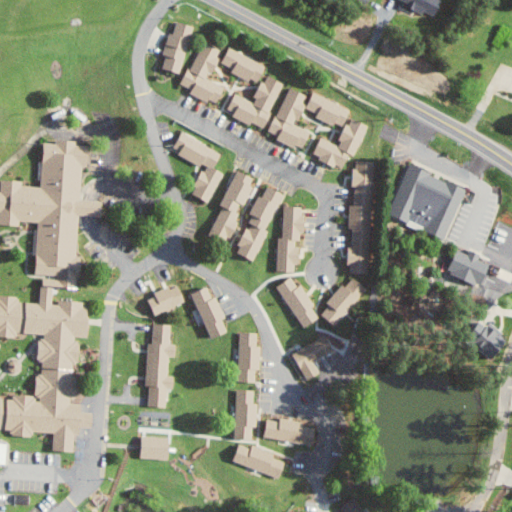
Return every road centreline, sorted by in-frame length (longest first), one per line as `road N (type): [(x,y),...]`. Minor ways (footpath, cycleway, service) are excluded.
road 1 (tertiary): [(511,164),(217,0)]
road 2 (residential): [(511,361),(494,469),(468,511)]
